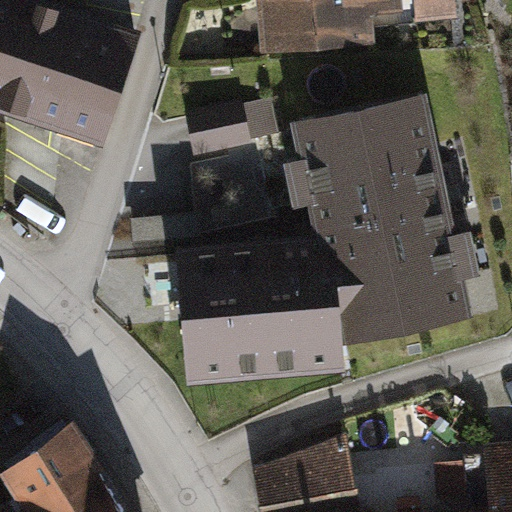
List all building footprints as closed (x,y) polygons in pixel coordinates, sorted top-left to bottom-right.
[(33,0),(0,0),(0,102),(102,136),(137,34),(33,0)] [(272,0),(276,47),(363,40),(361,15),(450,8),(448,0),(272,0)] [(204,108),(214,153),(260,142),(250,97),(204,108)] [(195,370),(316,361),(313,327),(346,325),(348,336),(467,309),(419,99),(302,125),(331,252),(188,263),(195,370)] [(130,511),(73,418),(39,439),(82,511),(130,511)] [(344,434),(260,465),(269,511),(326,511),(358,506),(344,434)] [(82,511),(39,439),(4,460),(25,494),(14,504),(18,511),(82,511)] [(404,511),(511,511),(511,443),(491,445),(495,504),(404,511)]
